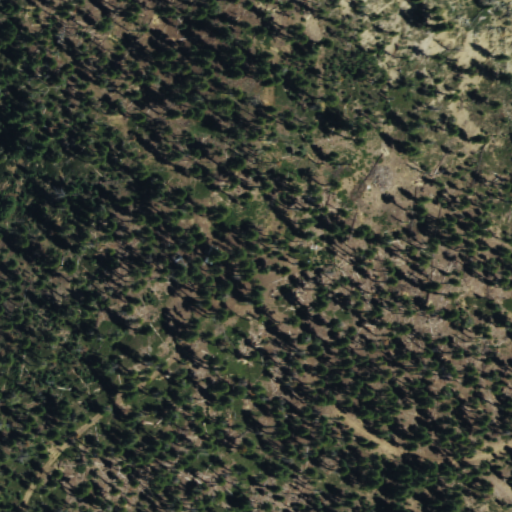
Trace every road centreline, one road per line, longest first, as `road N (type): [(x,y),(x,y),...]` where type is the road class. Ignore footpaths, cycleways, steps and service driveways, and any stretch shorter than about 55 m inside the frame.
road 1 (track): [(511,449),(471,462),(441,454),(354,395),(308,296),(278,306),(261,323),(234,319),(193,337),(78,437),(24,511)]
road 2 (track): [(293,0),(313,200),(329,245),(308,296)]
